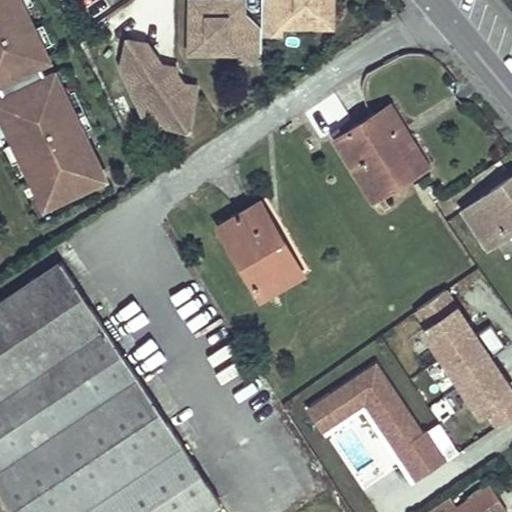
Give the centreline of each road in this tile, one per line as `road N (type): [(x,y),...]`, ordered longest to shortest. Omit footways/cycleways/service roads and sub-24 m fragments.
road 1 (residential): [(169,180),(423,0)]
road 2 (residential): [(429,0),(511,98)]
